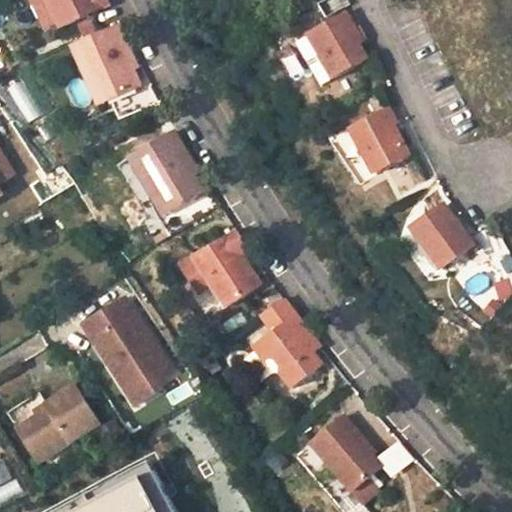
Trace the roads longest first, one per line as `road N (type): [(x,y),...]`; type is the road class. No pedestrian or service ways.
road 1 (residential): [(511,502),(446,444),(270,221),(145,0)]
road 2 (residential): [(366,0),(451,162),(487,180)]
